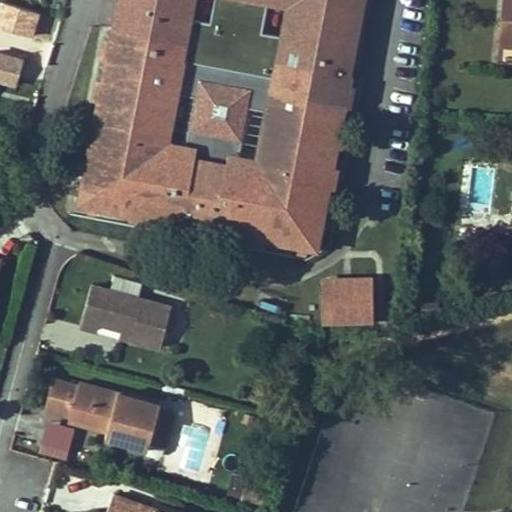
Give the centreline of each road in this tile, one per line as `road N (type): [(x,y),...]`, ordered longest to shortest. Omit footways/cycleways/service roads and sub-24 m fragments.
road 1 (residential): [(81,0),(29,178),(29,200),(52,238)]
road 2 (residential): [(0,419),(52,238)]
